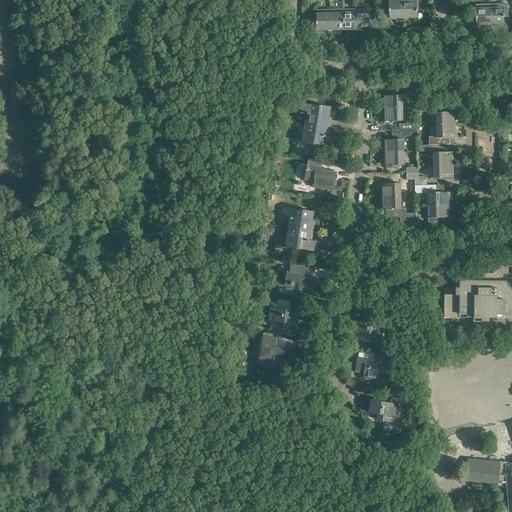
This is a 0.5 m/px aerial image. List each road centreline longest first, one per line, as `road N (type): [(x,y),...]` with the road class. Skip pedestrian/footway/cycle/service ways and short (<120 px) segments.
road 1 (unknown): [(128,511),(183,395),(205,278),(171,208),(177,132),(147,0)]
road 2 (residential): [(364,266),(351,231),(362,63)]
road 3 (residential): [(362,63),(293,63),(291,0)]
road 4 (residential): [(471,187),(467,61)]
